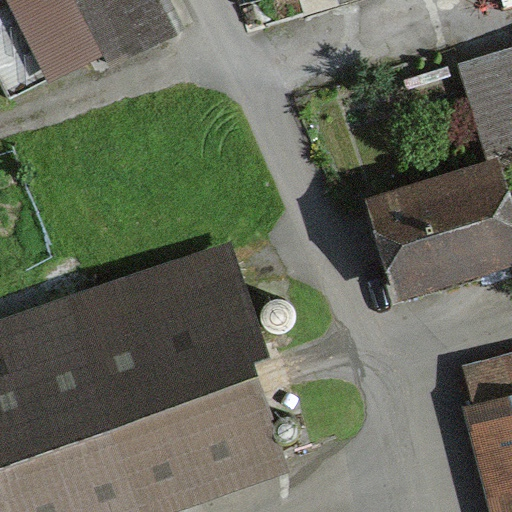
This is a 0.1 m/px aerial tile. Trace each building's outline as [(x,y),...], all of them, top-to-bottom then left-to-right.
[(14,0),(0,0),(0,63),(14,98),(47,86),(14,0)] [(175,31),(162,0),(19,0),(53,81),(175,31)] [(511,56),(466,70),(494,169),(511,163),(511,56)] [(477,165),(353,199),(379,290),(502,256),(477,165)] [(222,247),(0,314),(0,511),(145,511),(290,468),(222,247)] [(500,511),(511,511),(511,396),(471,408),(500,511)]
